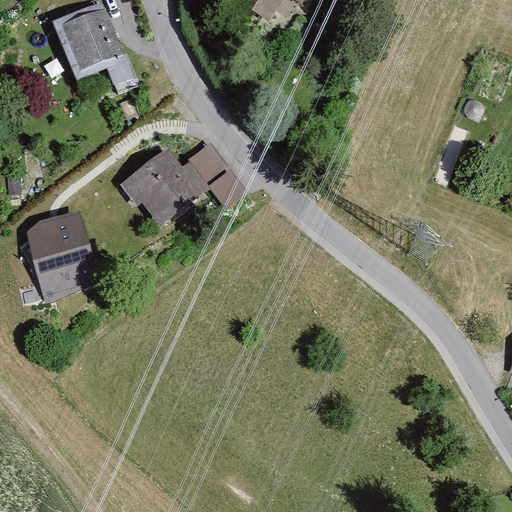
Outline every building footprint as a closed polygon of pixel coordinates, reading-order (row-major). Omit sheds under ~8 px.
[(234,0),(231,6),(270,28),(286,0),(289,0),(305,9),(310,0),(234,0)] [(106,9),(63,26),(81,73),(124,56),(106,9)] [(189,160),(207,183),(228,167),(210,144),(189,160)] [(169,150),(121,184),(136,205),(141,201),(161,229),(204,199),(169,150)] [(208,186),(226,210),(248,194),(230,170),(208,186)] [(26,234),(46,303),(57,300),(72,294),(97,284),(78,212),(40,222),(26,234)]
